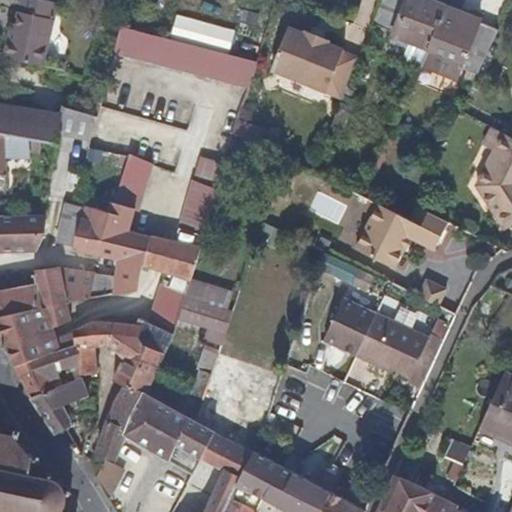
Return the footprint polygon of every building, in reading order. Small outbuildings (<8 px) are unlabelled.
[(9,28),(2,55),(42,66),(59,4),(44,0),(21,0),(14,29),(9,28)] [(379,0),(374,14),(391,22),(387,32),(405,40),(403,45),(399,53),(416,62),(418,57),(433,24),(443,0),(379,0)] [(478,13),(449,0),(443,0),(433,24),(418,57),(436,66),(441,56),(476,72),(498,27),(477,17),(478,13)] [(192,47),(123,29),(116,56),(138,63),(187,76),(244,91),(247,81),(255,62),(192,47)] [(338,101),(354,62),(339,55),(341,52),(324,45),(326,42),(303,33),(302,36),(285,30),(268,71),(338,101)] [(0,131),(27,135),(57,139),(62,123),(65,113),(39,106),(19,101),(0,95),(0,131)] [(65,113),(62,123),(91,131),(96,114),(67,106),(65,113)] [(193,106),(187,145),(205,147),(211,109),(193,106)] [(252,129),(232,122),(228,133),(248,143),(252,129)] [(503,133),(490,126),(481,144),(493,151),(503,133)] [(0,174),(5,175),(5,155),(28,151),(27,135),(0,131),(0,174)] [(503,133),(493,151),(475,186),(506,230),(511,225),(511,137),(505,134),(503,133)] [(197,155),(191,174),(213,180),(219,162),(197,155)] [(144,167),(121,158),(103,201),(126,210),(127,211),(144,167)] [(206,204),(210,190),(182,181),(165,241),(193,247),(195,243),(206,204)] [(90,286),(88,296),(130,287),(136,264),(142,236),(121,232),(126,210),(103,201),(100,200),(97,207),(97,208),(97,222),(99,255),(116,259),(111,278),(93,276),(90,286)] [(76,201),(76,203),(72,245),(72,249),(99,255),(97,222),(97,208),(76,201)] [(76,203),(71,203),(57,203),(54,243),(72,245),(76,203)] [(394,212),(376,203),(353,250),(392,269),(402,249),(405,251),(411,238),(433,250),(448,221),(413,203),(406,217),(394,212)] [(0,250),(30,250),(34,244),(33,236),(39,234),(42,229),(41,213),(0,214),(0,250)] [(188,265),(193,247),(165,241),(142,236),(136,264),(159,269),(186,275),(188,265)] [(323,251),(317,267),(345,280),(352,265),(328,254),(323,251)] [(37,307),(65,301),(71,300),(88,296),(90,286),(93,276),(94,273),(79,268),(76,284),(60,288),(57,266),(55,266),(32,269),(34,283),(37,307)] [(159,269),(144,327),(170,335),(175,317),(176,311),(186,275),(159,269)] [(234,292),(186,275),(175,317),(223,332),(234,292)] [(417,297),(436,307),(444,290),(425,281),(417,297)] [(0,334),(7,353),(13,365),(41,354),(32,334),(60,323),(69,318),(65,301),(37,307),(34,283),(0,290),(0,334)] [(355,356),(375,315),(342,299),(322,340),(355,356)] [(427,340),(375,315),(355,356),(385,371),(387,366),(409,377),(427,340)] [(73,341),(78,366),(80,377),(81,377),(94,375),(94,348),(110,347),(111,326),(94,320),(89,322),(71,328),(73,341)] [(122,387),(143,397),(144,393),(169,337),(170,335),(144,327),(134,324),(131,333),(111,324),(111,326),(110,347),(110,349),(119,359),(110,380),(122,387)] [(13,365),(31,398),(55,390),(53,382),(57,380),(60,376),(60,372),(58,368),(78,366),(73,341),(41,354),(13,365)] [(511,377),(503,374),(476,430),(511,446),(511,377)] [(56,435),(67,431),(71,429),(75,428),(70,416),(76,413),(74,406),(91,397),(82,380),(55,390),(31,398),(32,400),(56,435)] [(115,460),(125,438),(143,397),(122,387),(117,399),(113,413),(108,430),(102,441),(97,452),(115,460)] [(201,461),(214,432),(208,428),(193,421),(149,400),(143,397),(125,438),(194,475),(201,461)] [(69,435),(82,457),(93,425),(90,424),(86,425),(80,426),(75,428),(71,429),(67,431),(69,435)] [(64,511),(65,510),(61,508),(64,497),(70,495),(68,489),(64,491),(52,478),(52,472),(48,471),(46,476),(31,471),(34,461),(38,461),(40,457),(34,456),(18,438),(20,430),(14,430),(14,437),(0,433),(0,511),(64,511)] [(223,511),(252,452),(214,432),(201,461),(224,472),(204,511),(223,511)] [(447,437),(440,455),(462,463),(469,445),(447,437)] [(363,511),(289,472),(252,452),(223,511),(363,511)] [(94,477),(107,498),(123,473),(113,467),(108,464),(103,466),(94,477)] [(384,491),(374,511),(466,511),(460,509),(426,491),(403,479),(392,473),(384,491)]
